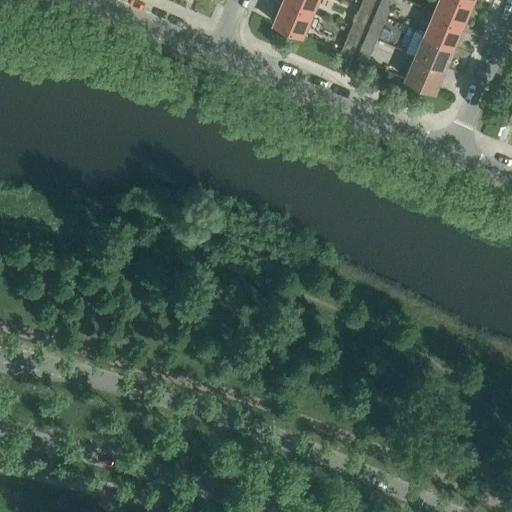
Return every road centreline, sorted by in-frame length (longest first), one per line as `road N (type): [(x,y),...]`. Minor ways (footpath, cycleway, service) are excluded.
road 1 (tertiary): [(455,511),(327,455),(0,359)]
road 2 (tertiary): [(0,433),(100,454),(277,511)]
road 3 (residential): [(453,151),(223,54)]
road 4 (residential): [(453,151),(511,12)]
road 5 (residential): [(223,54),(91,0)]
